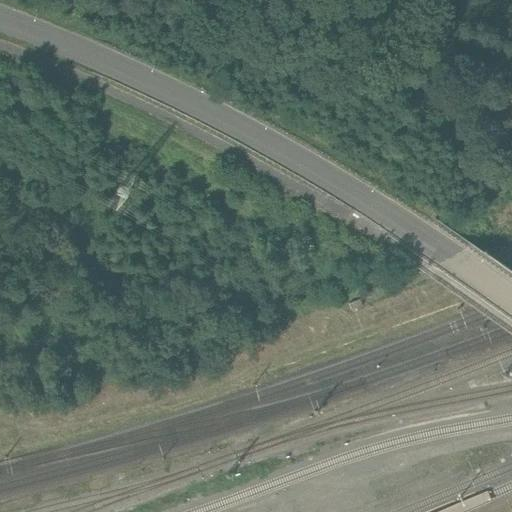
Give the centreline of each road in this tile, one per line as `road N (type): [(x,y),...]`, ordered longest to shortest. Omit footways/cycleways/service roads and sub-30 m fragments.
road 1 (unclassified): [(511,299),(291,154),(147,78),(0,19)]
road 2 (track): [(0,395),(75,409),(511,254)]
